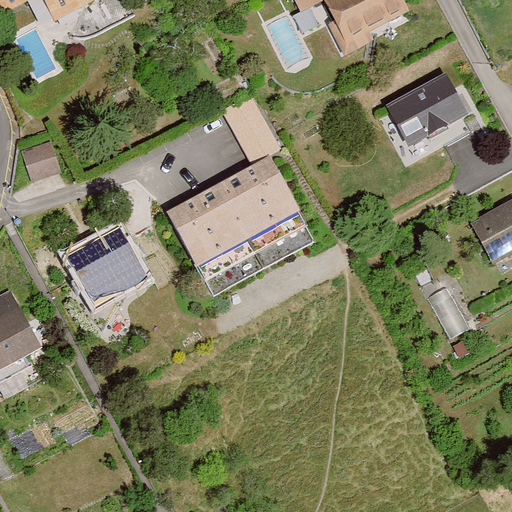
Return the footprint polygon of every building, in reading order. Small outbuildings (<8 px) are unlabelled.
[(90,0),(0,0),(0,9),(2,13),(27,0),(44,0),(55,19),(90,0)] [(294,0),(300,11),(322,0),(294,0)] [(402,12),(395,0),(335,0),(327,4),(346,41),(402,12)] [(445,80),(391,109),(410,144),(464,115),(445,80)] [(279,148),(251,94),(224,108),(252,162),(279,148)] [(32,183),(60,173),(51,145),(23,154),(32,183)] [(203,279),(304,225),(270,161),(169,215),(203,279)] [(511,204),(483,220),(484,222),(475,227),(490,254),(504,246),(508,254),(511,251),(511,204)] [(110,296),(145,277),(125,241),(72,270),(92,306),(80,318),(86,325),(90,321),(102,333),(117,309),(110,296)] [(0,368),(15,361),(19,368),(32,362),(28,353),(39,348),(11,295),(0,300),(0,368)]
